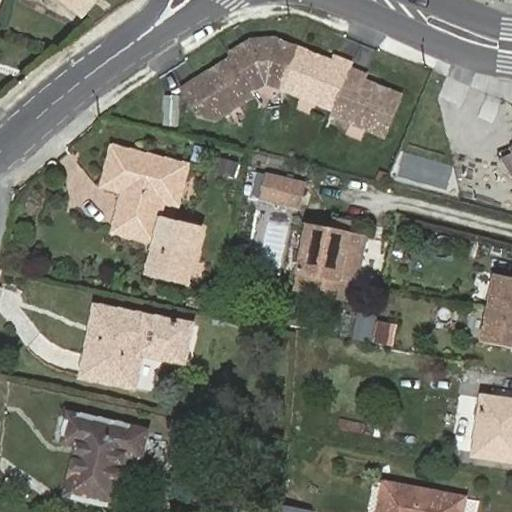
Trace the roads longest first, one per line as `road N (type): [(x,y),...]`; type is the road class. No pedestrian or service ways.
road 1 (residential): [(176,0),(0,152)]
road 2 (residential): [(380,0),(511,47)]
